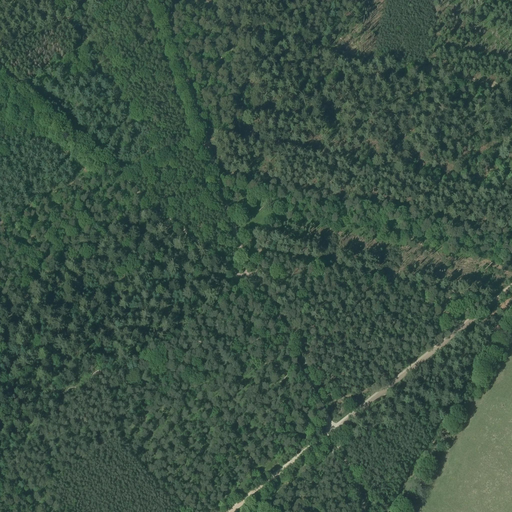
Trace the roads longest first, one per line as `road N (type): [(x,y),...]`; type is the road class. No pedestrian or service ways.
road 1 (track): [(158,0),(251,284),(333,431)]
road 2 (track): [(0,470),(16,494),(30,494),(274,327)]
road 3 (track): [(201,132),(511,197)]
road 4 (track): [(239,253),(261,251),(493,302)]
road 5 (track): [(0,81),(200,243)]
road 6 (track): [(200,243),(174,266),(150,272),(81,254),(45,275),(36,296),(0,322)]
road 7 (track): [(396,511),(402,486),(511,305)]
road 8 (track): [(333,431),(511,288)]
road 9 (track): [(231,511),(333,431)]
